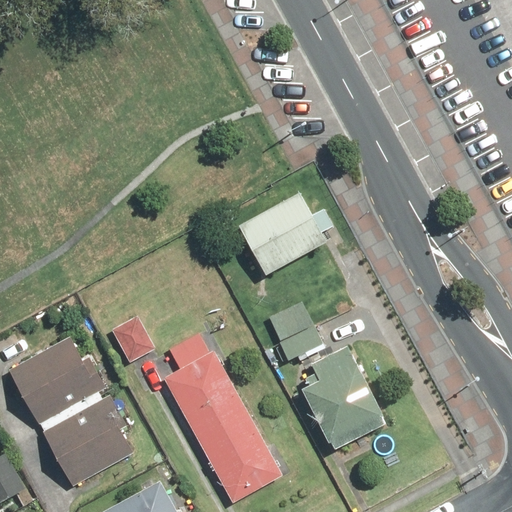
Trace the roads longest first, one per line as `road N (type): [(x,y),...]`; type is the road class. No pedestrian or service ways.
road 1 (residential): [(410,202),(301,0)]
road 2 (residential): [(511,379),(431,287),(410,202)]
road 3 (residential): [(410,202),(492,293),(511,335)]
